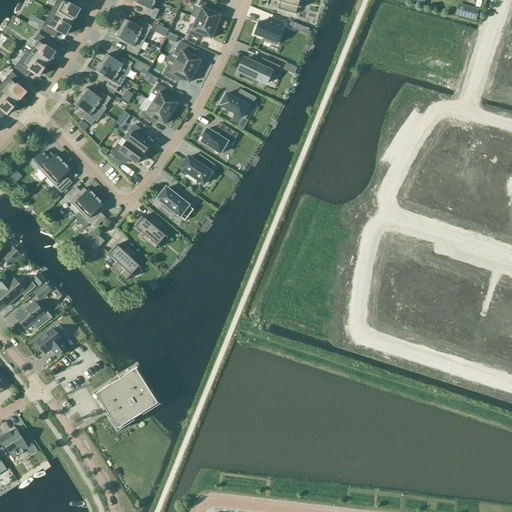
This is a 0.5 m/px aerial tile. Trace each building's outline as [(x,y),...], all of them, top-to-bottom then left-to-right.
[(56,0),(50,11),(72,23),(79,10),(72,6),(75,1),(74,0),(56,0)] [(152,8),(155,1),(152,0),(133,0),(132,3),(147,9),(144,15),(155,19),(158,10),(152,8)] [(271,0),(279,2),(277,9),(295,14),(297,8),(300,8),(302,0),(271,0)] [(209,11),(211,6),(200,1),(198,6),(194,5),(190,16),(196,19),(215,27),(220,16),(209,11)] [(479,10),(466,6),(463,17),(476,21),(479,10)] [(65,36),(72,23),(50,11),(40,30),(55,38),(58,32),(65,36)] [(269,18),(266,25),(259,22),(254,35),(263,39),(263,41),(269,43),(269,41),(277,44),(281,31),(280,30),(282,23),(269,18)] [(215,27),(196,19),(193,26),(190,24),(186,35),(197,39),(200,34),(211,39),(215,27)] [(124,20),(120,29),(138,38),(140,34),(146,37),(151,27),(141,22),(138,27),(124,20)] [(138,38),(120,29),(115,38),(129,45),(126,51),(136,56),(139,50),(133,47),(138,38)] [(37,43),(29,53),(46,65),(54,53),(47,49),(51,43),(38,34),(33,40),(37,43)] [(176,62),(195,71),(200,60),(190,55),(193,48),(180,41),(174,52),(179,55),(176,62)] [(29,53),(26,51),(14,69),(27,78),(31,73),(38,77),(46,65),(29,53)] [(101,63),(118,74),(123,65),(129,69),(132,63),(122,58),(119,63),(106,55),(101,63)] [(258,66),(244,59),(238,72),(246,75),(244,79),(255,84),(257,80),(265,84),(271,72),(276,75),(280,67),(262,58),(258,66)] [(189,82),(195,71),(176,62),(173,68),(167,65),(162,75),(176,82),(178,77),(189,82)] [(118,74),(101,63),(95,72),(109,80),(106,85),(115,91),(118,86),(120,87),(125,78),(118,74)] [(0,85),(0,90),(16,104),(25,94),(19,88),(23,83),(11,73),(0,85)] [(157,97),(153,103),(171,114),(177,103),(167,97),(170,92),(157,84),(154,89),(151,94),(157,97)] [(79,96),(95,108),(98,104),(104,108),(110,99),(101,92),(98,97),(85,88),(79,96)] [(6,116),(16,104),(0,90),(0,110),(6,116)] [(237,97),(236,99),(226,94),(219,106),(234,114),(233,115),(233,117),(238,119),(239,118),(240,117),(241,118),(247,107),(250,108),(255,98),(240,90),(236,97),(237,97)] [(90,116),(95,108),(79,96),(73,105),(86,114),(82,119),(91,125),(95,120),(90,116)] [(171,114),(153,103),(146,113),(143,111),(140,116),(151,123),(154,118),(164,124),(171,114)] [(217,130),(214,134),(207,129),(202,137),(203,138),(201,142),(206,146),(204,148),(211,153),(213,150),(219,154),(227,143),(231,145),(238,134),(220,123),(216,129),(217,130)] [(126,142),(143,154),(150,144),(141,137),(144,133),(134,125),(131,130),(133,132),(126,142)] [(136,164),(143,154),(126,142),(122,148),(117,144),(109,155),(122,164),(126,157),(136,164)] [(36,168),(46,178),(63,162),(56,155),(54,157),(51,154),(47,157),(43,153),(34,161),(38,166),(36,168)] [(199,155),(195,162),(188,157),(180,169),(187,173),(184,176),(196,184),(198,181),(203,184),(211,173),(209,172),(214,165),(199,155)] [(63,162),(46,178),(57,189),(58,188),(63,192),(72,183),(67,179),(71,175),(68,172),(70,171),(63,162)] [(412,176),(406,192),(430,200),(435,183),(433,183),(436,174),(422,169),(419,178),(412,176)] [(193,210),(189,207),(194,201),(177,187),(172,194),(166,189),(157,200),(163,204),(162,206),(171,214),(173,212),(184,221),(193,210)] [(69,203),(79,213),(96,197),(89,190),(87,192),(84,189),(80,192),(76,188),(67,196),(71,201),(69,203)] [(451,194),(447,206),(452,207),(449,217),(460,221),(468,197),(456,194),(456,196),(451,194)] [(96,197),(79,213),(89,224),(91,222),(95,227),(105,218),(100,214),(104,210),(101,207),(103,205),(96,197)] [(468,197),(460,221),(471,225),(475,214),(480,216),(483,205),(478,203),(479,201),(468,197)] [(490,200),(486,213),(491,215),(487,229),(498,233),(506,210),(494,206),(496,201),(490,200)] [(511,211),(506,210),(498,233),(510,237),(511,229),(511,211)] [(148,223),(142,218),(134,227),(144,235),(141,239),(154,250),(157,247),(159,248),(168,239),(158,231),(163,226),(153,217),(148,223)] [(421,240),(406,235),(404,243),(388,238),(382,255),(405,262),(410,246),(419,248),(421,240)] [(104,241),(99,236),(89,247),(94,252),(104,241)] [(137,255),(127,246),(122,251),(117,245),(108,255),(117,263),(112,268),(125,281),(130,275),(132,277),(141,268),(132,260),(137,255)] [(19,255),(14,249),(3,259),(9,264),(19,255)] [(8,282),(5,279),(0,283),(0,299),(7,306),(21,292),(24,295),(35,285),(28,278),(20,286),(12,278),(8,282)] [(381,279),(377,292),(397,298),(399,292),(404,294),(406,289),(400,287),(401,285),(381,279)] [(50,291),(45,285),(34,294),(40,300),(50,291)] [(44,315),(34,302),(16,317),(26,330),(44,315)] [(376,307),(372,323),(395,330),(399,318),(409,320),(412,311),(389,303),(386,310),(376,307)] [(421,321),(416,338),(428,342),(435,321),(428,318),(430,312),(420,308),(416,320),(421,321)] [(435,321),(428,342),(440,346),(446,327),(451,329),(455,316),(445,313),(442,320),(436,318),(435,321)] [(457,323),(454,335),(459,337),(455,351),(466,355),(474,329),(457,323)] [(57,356),(67,349),(61,341),(62,340),(52,328),(35,342),(45,354),(51,349),(57,356)] [(474,329),(466,355),(477,358),(482,344),(488,346),(491,334),(474,329)] [(495,335),(492,347),(497,348),(493,363),(504,367),(511,342),(511,340),(505,338),(495,335)] [(127,374),(119,379),(95,394),(114,424),(116,423),(119,428),(149,409),(155,405),(152,400),(154,399),(139,374),(136,375),(133,370),(127,374)] [(17,431),(12,424),(12,425),(15,429),(0,438),(0,439),(14,462),(14,461),(12,457),(16,454),(17,455),(22,452),(26,458),(37,451),(33,445),(22,428),(17,431)]
